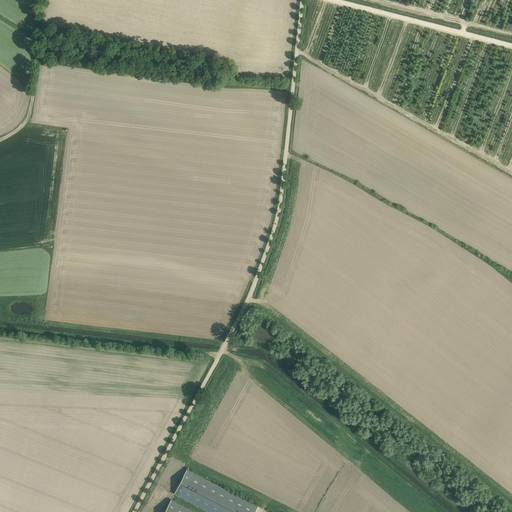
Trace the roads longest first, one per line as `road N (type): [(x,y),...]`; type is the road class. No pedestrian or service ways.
road 1 (track): [(303,0),(274,237),(138,511)]
road 2 (track): [(511,504),(242,307)]
road 3 (track): [(219,355),(0,327)]
